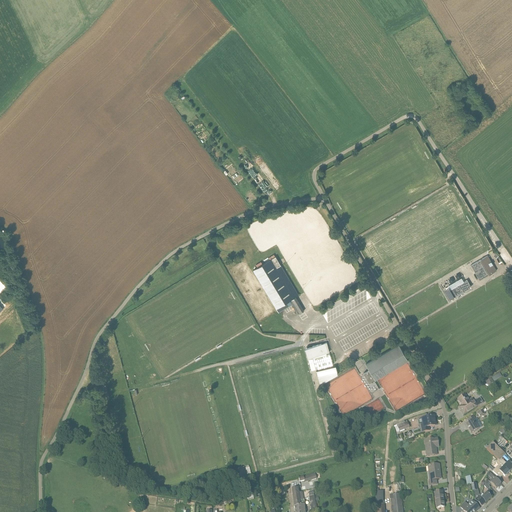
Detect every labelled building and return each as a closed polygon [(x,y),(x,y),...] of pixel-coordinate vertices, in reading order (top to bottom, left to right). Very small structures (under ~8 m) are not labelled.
[(488,256),(471,266),(480,281),(496,271),(488,256)] [(294,298),(284,281),(288,278),(276,257),(253,270),(276,309),(294,298)] [(444,291),(450,300),(454,298),(454,297),(471,287),(467,280),(450,290),(449,288),(444,291)] [(295,297),(294,298),(276,309),(277,311),(278,313),(292,304),(298,314),(304,311),(295,297)] [(308,358),(315,356),(326,353),(329,352),(327,343),(306,348),(305,349),(308,358)] [(369,383),(408,361),(399,345),(366,364),(369,370),(363,373),(369,383)] [(326,353),(315,356),(316,358),(313,358),(316,370),(333,365),(330,354),(327,355),(326,353)] [(335,366),(316,371),(318,377),(337,372),(335,366)] [(493,382),(493,381),(502,376),(500,373),(486,381),(488,385),(493,382)] [(463,415),(477,407),(483,403),(480,398),(474,402),(473,401),(470,403),(465,395),(457,400),(461,406),(459,407),(463,415)] [(429,430),(429,427),(436,425),(434,416),(424,418),(426,425),(421,425),(422,432),(429,430)] [(471,433),(479,429),(473,420),(475,419),(473,416),(467,420),(469,423),(466,425),(471,433)] [(399,432),(409,428),(407,422),(397,426),(395,427),(397,433),(399,432)] [(425,440),(427,456),(437,455),(436,447),(438,447),(437,439),(425,440)] [(501,460),(505,455),(493,442),(486,449),(498,460),(499,461),(499,462),(501,464),(504,466),(509,472),(511,468),(511,465),(508,462),(506,464),(503,461),(501,460)] [(505,476),(509,472),(504,466),(501,464),(499,462),(499,461),(498,460),(496,463),(499,465),(495,469),(494,470),(490,466),(489,468),(499,477),(500,478),(503,475),(505,476)] [(436,484),(436,479),(441,479),(439,465),(428,466),(430,480),(428,480),(429,485),(436,484)] [(501,484),(491,473),(488,472),(487,475),(491,479),(490,480),(490,481),(489,482),(487,479),(485,482),(489,486),(491,484),(496,489),(501,484)] [(317,479),(315,473),(299,478),(300,482),(304,481),(305,482),(317,479)] [(478,490),(476,490),(475,484),(471,485),(474,499),(475,499),(482,506),(486,502),(479,496),(479,495),(478,490)] [(300,500),(303,499),(302,493),(298,493),(298,488),(292,489),(294,507),(301,506),(300,500)] [(435,492),(437,508),(444,507),(442,491),(435,492)] [(491,497),(489,495),(491,494),(488,491),(487,492),(483,495),(482,493),(481,495),(479,495),(479,496),(486,502),(491,497)] [(392,511),(402,511),(401,494),(390,495),(392,511)] [(305,511),(304,500),(303,500),(303,499),(300,500),(301,506),(294,507),(295,511),(305,511)] [(464,511),(475,511),(479,508),(473,502),(468,506),(468,505),(467,505),(465,503),(460,507),(464,511)]
